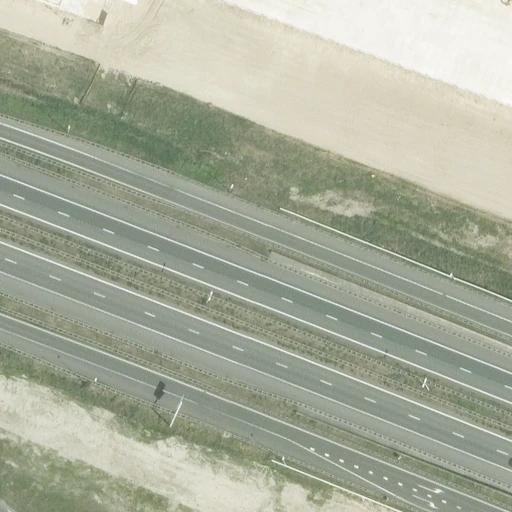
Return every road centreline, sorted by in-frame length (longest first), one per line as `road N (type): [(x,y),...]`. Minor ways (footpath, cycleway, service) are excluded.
road 1 (trunk): [(511,332),(0,131)]
road 2 (trunk): [(511,391),(0,191)]
road 3 (trunk): [(0,258),(511,457)]
road 4 (trunk): [(0,325),(486,511)]
